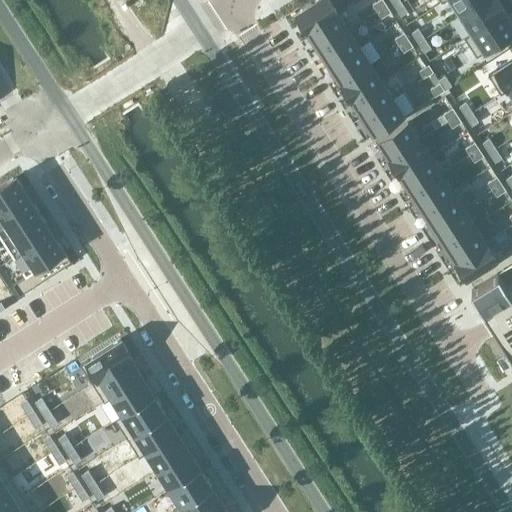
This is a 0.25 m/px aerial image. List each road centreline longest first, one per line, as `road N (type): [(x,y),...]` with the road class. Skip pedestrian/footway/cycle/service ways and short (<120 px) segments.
road 1 (tertiary): [(65,114),(322,511)]
road 2 (residential): [(275,511),(31,130)]
road 3 (residential): [(450,345),(233,9)]
road 4 (tertiary): [(413,366),(203,37)]
road 5 (tertiary): [(508,511),(413,366)]
road 6 (residential): [(65,114),(203,37)]
road 7 (tertiary): [(0,11),(65,114)]
